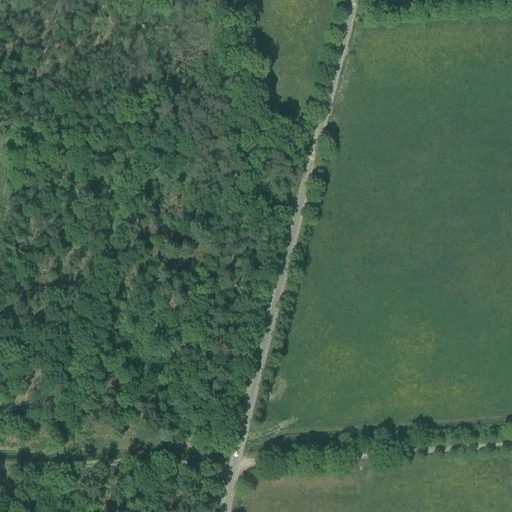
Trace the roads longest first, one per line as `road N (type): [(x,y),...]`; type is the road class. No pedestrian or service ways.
road 1 (tertiary): [(220,511),(354,0)]
road 2 (track): [(234,459),(511,440)]
road 3 (track): [(232,468),(0,468)]
